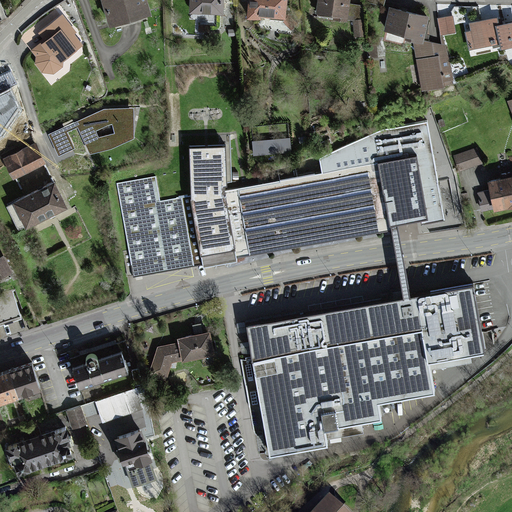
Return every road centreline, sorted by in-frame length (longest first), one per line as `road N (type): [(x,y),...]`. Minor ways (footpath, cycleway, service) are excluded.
road 1 (tertiary): [(511,234),(266,274),(0,353)]
road 2 (residential): [(0,493),(110,456),(100,426),(142,413)]
